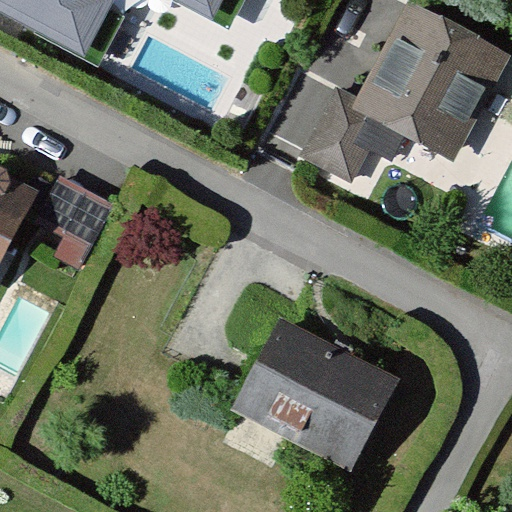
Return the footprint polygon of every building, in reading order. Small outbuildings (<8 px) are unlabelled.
[(178,0),(216,21),(227,0),(0,0),(0,11),(81,51),(106,0),(178,0)] [(446,193),(511,76),(511,75),(407,17),(341,134),(446,193)] [(57,173),(36,229),(93,250),(114,194),(57,173)] [(0,264),(33,206),(0,187),(0,264)] [(348,490),(394,401),(276,340),(230,429),(348,490)]
